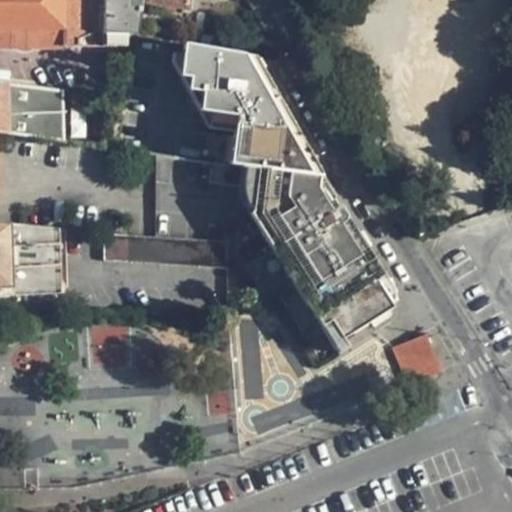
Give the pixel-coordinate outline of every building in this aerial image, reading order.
[(0,0),(0,46),(14,47),(26,51),(30,46),(117,47),(132,35),(138,36),(143,0),(0,0)] [(229,164),(310,176),(289,138),(244,55),(183,44),(179,77),(189,79),(187,91),(202,94),(200,112),(236,117),(229,164)] [(63,92),(0,83),(0,133),(64,141),(63,92)] [(229,164),(218,163),(269,244),(337,353),(376,330),(369,320),(391,306),(387,300),(396,295),(321,177),(310,176),(229,164)] [(0,297),(62,294),(60,230),(0,223),(0,297)] [(225,267),(225,241),(180,239),(106,234),(105,260),(225,267)] [(403,333),(407,342),(425,335),(422,325),(403,333)] [(440,370),(425,335),(407,342),(393,348),(408,384),(440,370)]
